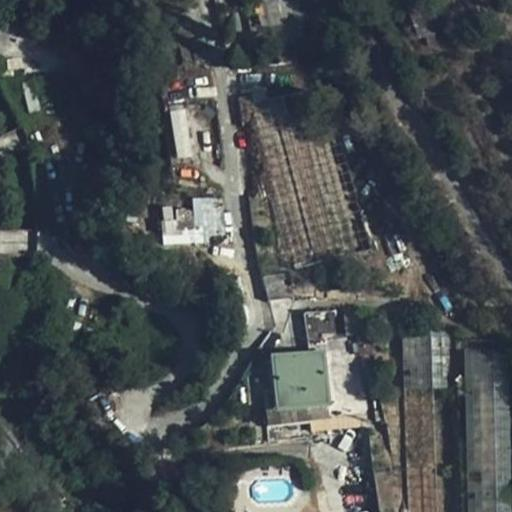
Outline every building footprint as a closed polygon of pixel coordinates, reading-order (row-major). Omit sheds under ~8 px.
[(193,34),(189,0),(168,0),(173,41),(182,42),(193,34)] [(318,34),(309,0),(305,0),(303,1),(302,0),(262,0),(271,31),(284,27),(289,43),(318,34)] [(293,65),(316,64),(316,52),(292,54),(293,65)] [(369,259),(331,116),(318,120),(311,96),(249,113),(293,279),(369,259)] [(215,261),(208,214),(165,220),(171,254),(197,250),(200,264),(215,261)] [(306,317),(306,324),(358,318),(357,313),(306,317)] [(358,318),(306,324),(308,361),(273,365),(280,413),(268,414),(270,433),(311,426),(309,409),(339,406),(332,359),(360,357),(358,318)] [(375,359),(374,335),(363,335),(365,360),(375,359)] [(410,511),(463,511),(459,337),(407,338),(410,511)] [(511,511),(511,352),(511,346),(468,347),(469,511),(511,511)] [(309,409),(311,426),(330,423),(331,428),(342,427),(339,406),(309,409)]
